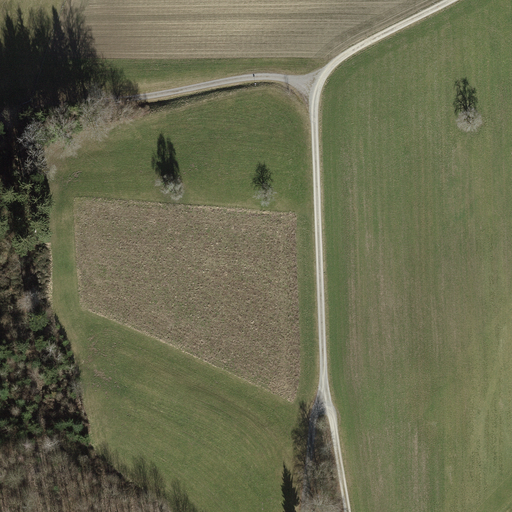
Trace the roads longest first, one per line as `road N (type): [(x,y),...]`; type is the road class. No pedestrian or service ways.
road 1 (track): [(450,0),(335,60),(315,91),(324,409)]
road 2 (track): [(315,91),(250,78),(48,106),(0,122)]
